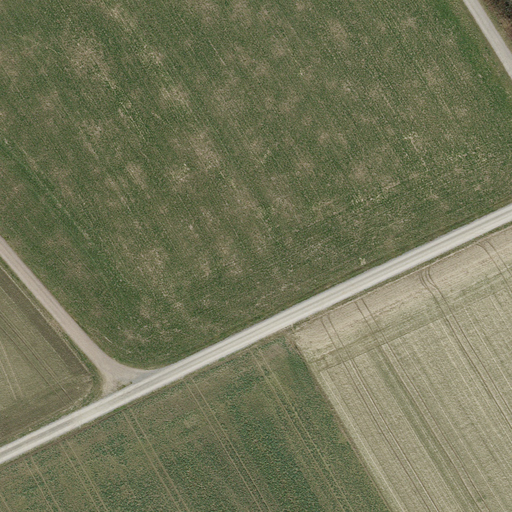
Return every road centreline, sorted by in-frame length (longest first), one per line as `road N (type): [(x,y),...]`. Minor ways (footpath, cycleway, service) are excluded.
road 1 (track): [(511,212),(0,450)]
road 2 (track): [(0,252),(123,392)]
